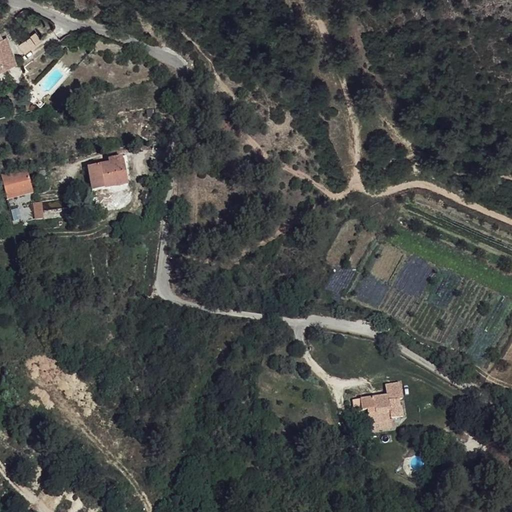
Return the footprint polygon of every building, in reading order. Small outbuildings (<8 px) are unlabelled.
[(36,32),(19,43),(25,51),(42,39),(36,32)] [(0,70),(18,61),(6,37),(0,39),(0,70)] [(127,162),(108,164),(109,170),(123,168),(124,171),(128,171),(127,162)] [(109,170),(89,173),(94,197),(113,193),(127,191),(124,171),(123,168),(109,170)] [(26,174),(2,178),(6,200),(30,198),(26,174)] [(43,206),(34,207),(36,223),(45,222),(44,215),(43,206)] [(393,424),(394,419),(404,419),(404,409),(398,409),(398,403),(401,402),(400,388),(387,388),(386,397),(358,400),(359,411),(366,411),(369,428),(393,424)] [(393,424),(369,428),(370,432),(393,429),(393,424)]
